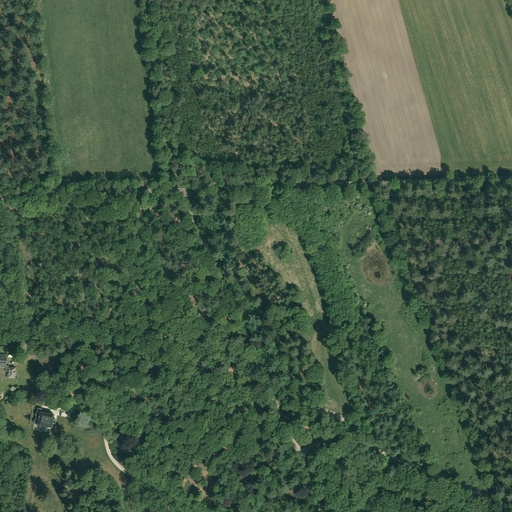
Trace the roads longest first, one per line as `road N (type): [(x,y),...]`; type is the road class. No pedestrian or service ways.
road 1 (unclassified): [(324,511),(179,191)]
road 2 (unclassified): [(179,191),(511,178)]
road 3 (track): [(511,506),(346,437),(298,453)]
road 4 (track): [(202,377),(101,335),(0,337)]
road 5 (unclassified): [(0,197),(179,191)]
